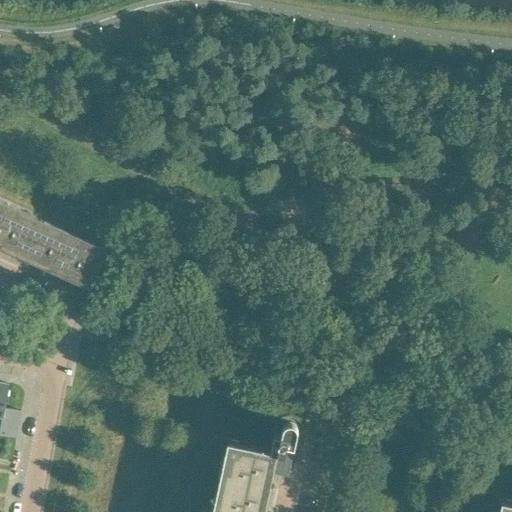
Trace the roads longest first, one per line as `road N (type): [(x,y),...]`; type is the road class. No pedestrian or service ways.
road 1 (residential): [(60,362),(31,511)]
road 2 (residential): [(60,362),(69,303),(0,271)]
